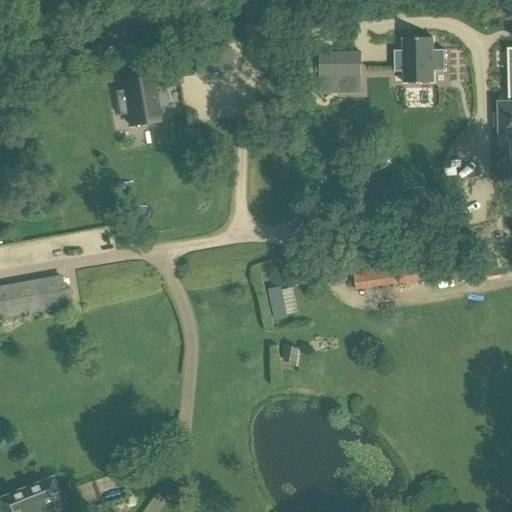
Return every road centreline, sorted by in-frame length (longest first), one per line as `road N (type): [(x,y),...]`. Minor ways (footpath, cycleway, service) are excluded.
road 1 (track): [(151,511),(183,462),(194,334),(159,253),(0,276)]
road 2 (track): [(286,235),(354,308),(511,394)]
road 3 (unclassified): [(0,61),(252,0)]
road 4 (track): [(491,128),(433,117),(406,126),(286,235)]
road 5 (track): [(286,235),(159,253)]
